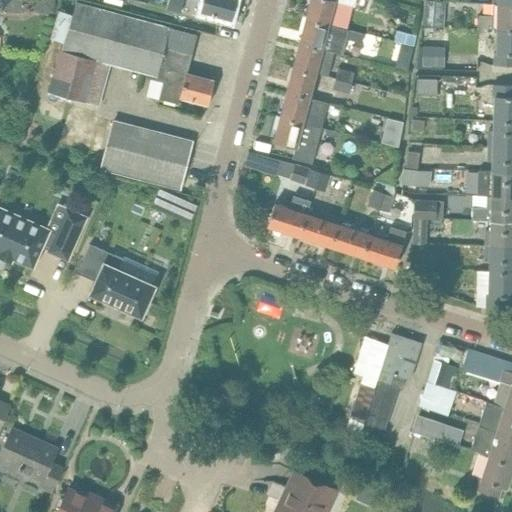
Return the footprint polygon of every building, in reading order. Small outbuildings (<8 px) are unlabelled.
[(230,20),(235,0),(203,0),(200,12),(230,20)] [(310,0),(306,18),(330,24),(336,2),(354,7),(356,0),(310,0)] [(443,27),(446,1),(429,0),(425,0),(423,25),(443,27)] [(197,35),(178,30),(82,4),(78,3),(74,15),(59,10),(50,38),(65,43),(48,94),(97,107),(109,65),(155,77),(155,81),(163,82),(159,99),(179,104),(181,96),(208,104),(214,80),(187,73),(197,35)] [(511,28),(511,3),(492,3),(491,15),(478,15),(478,28),(497,28),(511,28)] [(362,45),(365,35),(349,30),(330,25),(330,24),(306,18),(300,42),(335,52),(342,54),(346,40),(362,45)] [(511,28),(497,28),(496,52),(494,52),(494,64),(511,65),(511,28)] [(328,76),(335,52),(300,42),(293,67),(317,73),(328,76)] [(444,67),(445,47),(423,46),(423,47),(419,47),(417,67),(422,67),(422,66),(444,67)] [(310,98),(317,73),(293,67),(287,92),(310,98)] [(338,68),(335,78),(352,83),(355,73),(338,68)] [(349,94),(352,83),(335,78),(332,89),(349,94)] [(417,78),(416,95),(437,95),(437,79),(417,78)] [(511,84),(493,84),(493,96),(495,96),(494,120),(511,120),(511,84)] [(304,123),(310,98),(287,92),(280,116),(304,123)] [(33,105),(25,123),(40,129),(48,111),(33,105)] [(280,116),(274,141),(293,146),(295,147),(292,157),(312,162),(321,127),(304,123),(280,116)] [(511,145),(511,120),(494,120),(494,131),(487,130),(487,145),(511,145)] [(180,188),(192,141),(172,136),(114,122),(102,169),(160,183),(180,188)] [(22,145),(24,136),(13,133),(11,142),(22,145)] [(511,170),(511,145),(487,145),(487,161),(492,162),(492,170),(511,170)] [(418,169),(420,152),(408,150),(405,167),(418,169)] [(315,188),(320,172),(310,168),(305,185),(315,188)] [(403,168),(401,185),(403,185),(417,186),(431,188),(432,172),(419,170),(403,168)] [(511,195),(511,170),(492,170),(478,170),(477,195),(485,195),(511,195)] [(326,192),(331,176),(320,172),(315,188),(326,192)] [(377,209),(383,192),(373,189),(367,205),(377,209)] [(394,196),(383,192),(377,209),(389,213),(394,196)] [(299,235),(311,201),(293,195),(289,208),(274,203),(267,225),(299,235)] [(511,220),(511,195),(485,195),(485,206),(472,205),(471,219),(490,220),(511,220)] [(442,218),(443,200),(414,199),(413,218),(414,218),(414,217),(428,218),(428,217),(442,218)] [(320,218),(310,214),(308,213),(312,201),(311,201),(299,235),(331,246),(338,223),(340,217),(322,211),(320,218)] [(67,258),(86,217),(72,211),(61,235),(0,207),(0,255),(11,260),(12,257),(32,266),(42,246),(49,249),(48,250),(67,258)] [(426,243),(428,218),(414,217),(414,218),(412,243),(426,243)] [(511,245),(511,220),(490,220),(490,229),(484,229),(484,245),(511,245)] [(362,256),(369,234),(338,223),(331,246),(362,256)] [(402,244),(406,232),(391,226),(386,239),(369,234),(362,256),(395,267),(403,244),(402,244)] [(141,314),(154,285),(118,269),(123,258),(90,243),(77,272),(96,281),(91,292),(109,300),(109,302),(122,308),(123,306),(141,314)] [(511,270),(511,245),(484,245),(483,260),(490,260),(490,270),(511,270)] [(511,296),(511,295),(511,270),(490,270),(489,294),(486,294),(486,306),(511,307),(511,296)] [(421,342),(391,333),(388,344),(376,381),(389,385),(393,373),(404,377),(410,379),(421,342)] [(511,409),(511,361),(494,356),(491,366),(503,370),(499,380),(511,384),(503,407),(511,409)] [(441,386),(448,365),(433,360),(427,381),(441,386)] [(389,385),(398,387),(400,388),(404,377),(393,373),(389,385)] [(372,392),(394,399),(398,387),(389,385),(376,381),(372,392)] [(431,409),(436,393),(424,389),(419,405),(431,409)] [(368,404),(390,411),(394,399),(372,392),(368,404)] [(0,424),(9,405),(0,401),(0,424)] [(486,402),(478,424),(491,429),(511,435),(511,409),(503,407),(496,405),(486,402)] [(365,416),(386,423),(390,411),(368,404),(365,416)] [(361,428),(382,435),(386,423),(365,416),(362,423),(361,428)] [(442,441),(447,427),(417,417),(412,432),(442,441)] [(349,418),(343,435),(357,439),(361,428),(362,423),(349,418)] [(52,491),(62,467),(51,462),(57,447),(12,427),(0,454),(0,460),(43,480),(40,486),(52,491)] [(361,428),(357,439),(379,447),(382,435),(361,428)] [(511,461),(511,435),(491,429),(487,441),(474,437),(470,449),(488,455),(488,454),(511,461)] [(506,487),(511,469),(511,461),(488,454),(488,455),(481,477),(479,477),(475,489),(498,497),(499,494),(502,486),(506,487)] [(326,511),(336,490),(312,479),(294,470),(286,488),(289,490),(284,503),(280,501),(274,511),(326,511)] [(99,501),(68,487),(56,511),(113,511),(117,505),(101,498),(99,501)]
